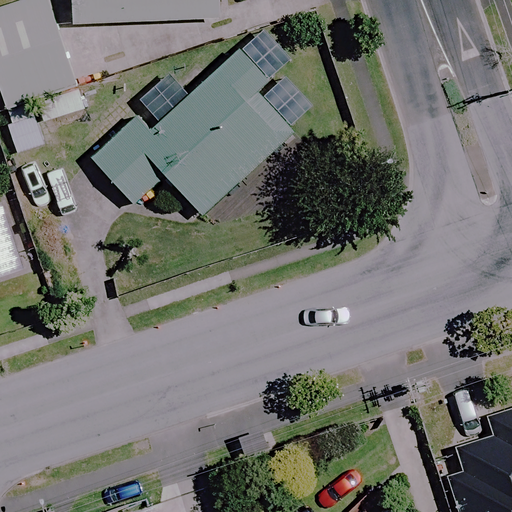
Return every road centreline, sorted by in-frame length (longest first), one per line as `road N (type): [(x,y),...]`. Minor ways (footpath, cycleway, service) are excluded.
road 1 (tertiary): [(0,433),(508,266)]
road 2 (unclassified): [(508,266),(419,0)]
